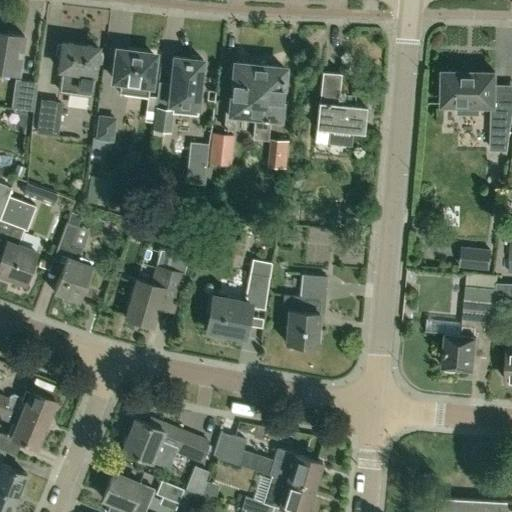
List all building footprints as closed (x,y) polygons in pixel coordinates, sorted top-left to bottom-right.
[(0,69),(16,73),(23,34),(0,30),(0,69)] [(92,75),(96,45),(62,41),(61,43),(56,44),(55,54),(59,56),(58,69),(61,69),(58,90),(88,94),(91,75),(92,75)] [(149,83),(153,53),(116,48),(112,78),(120,79),(118,92),(147,96),(148,83),(149,83)] [(191,54),(189,57),(173,56),(169,91),(183,92),(185,92),(198,93),(198,88),(201,58),(200,58),(198,54),(191,54)] [(257,114),(262,64),(234,61),(229,111),(225,111),(224,126),(232,127),(234,111),(254,113),(257,114)] [(277,116),(282,66),(262,64),(257,114),(254,113),(252,137),(266,138),(269,115),(277,116)] [(337,102),(340,72),(321,70),(318,100),(317,100),(315,127),(329,128),(328,142),(350,144),(351,130),(363,131),(365,105),(337,102)] [(511,89),(494,89),(495,71),(443,70),(442,103),(458,103),(458,112),(478,113),(478,103),(492,104),(491,148),(506,148),(511,106),(511,89)] [(33,110),(37,81),(15,78),(11,107),(33,110)] [(181,110),(183,92),(169,91),(167,107),(155,105),(153,121),(152,128),(153,128),(152,133),(163,135),(164,129),(169,129),(171,109),(181,110)] [(153,121),(155,105),(156,97),(147,96),(144,120),(153,121)] [(56,134),(60,102),(40,100),(36,131),(56,134)] [(113,140),(116,116),(98,114),(94,138),(113,140)] [(230,164),(234,135),(225,134),(214,132),(209,162),(230,164)] [(286,141),(271,139),(267,166),(283,168),(286,141)] [(25,162),(17,159),(14,169),(22,172),(25,162)] [(290,178),(289,183),(292,187),(297,187),(301,184),(301,179),(298,175),(293,175),(290,178)] [(0,211),(10,185),(0,181),(0,211)] [(22,192),(54,204),(58,193),(56,192),(27,181),(26,181),(22,192)] [(0,211),(0,273),(24,282),(36,250),(17,243),(23,226),(27,228),(35,204),(8,194),(11,186),(10,185),(0,211)] [(78,298),(91,263),(78,258),(83,244),(72,240),(77,224),(65,220),(56,246),(66,249),(53,290),(78,298)] [(489,269),(491,249),(462,246),(460,266),(489,269)] [(244,334),(249,305),(264,308),(269,275),(271,260),(251,257),(244,300),(213,294),(207,327),(244,334)] [(171,305),(181,273),(156,265),(151,283),(136,278),(124,315),(152,323),(159,301),(171,305)] [(323,313),(327,275),(303,272),(301,295),(282,293),(281,310),(289,310),(287,342),(316,344),(319,312),(323,313)] [(474,297),(498,299),(499,289),(475,287),(474,297)] [(493,305),(465,302),(462,332),(459,332),(443,331),(441,365),(446,365),(446,370),(455,370),(456,366),(473,367),(475,335),(490,336),(493,305)] [(0,404),(46,423),(55,398),(57,392),(31,383),(29,388),(28,388),(25,397),(13,393),(8,395),(7,394),(6,396),(0,393),(0,404)] [(37,446),(46,423),(0,404),(0,417),(15,423),(10,436),(37,446)] [(161,428),(135,418),(128,434),(127,434),(122,445),(124,446),(123,448),(168,467),(175,450),(199,460),(208,440),(164,421),(161,428)] [(237,463),(245,439),(220,430),(212,455),(237,463)] [(315,487),(323,460),(295,452),(291,463),(273,458),(268,473),(286,478),(285,478),(315,487)] [(26,472),(0,462),(0,489),(16,495),(26,472)] [(148,499),(152,490),(140,485),(141,483),(113,472),(102,497),(131,509),(137,494),(148,499)] [(304,511),(306,511),(315,487),(285,478),(286,478),(268,473),(260,498),(274,503),(275,502),(277,503),(304,511)] [(182,488),(182,487),(161,479),(156,492),(177,501),(182,488)] [(190,491),(182,488),(177,501),(185,508),(190,491)] [(0,511),(9,511),(16,495),(0,489),(0,511)] [(258,511),(271,511),(274,503),(260,498),(246,493),(241,506),(245,508),(258,511)] [(511,511),(511,499),(434,495),(433,511),(511,511)]
